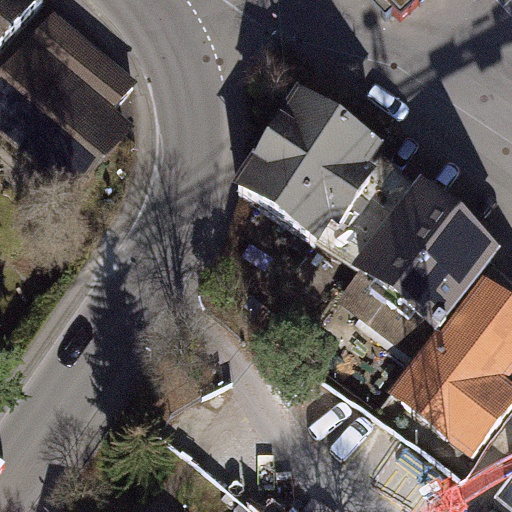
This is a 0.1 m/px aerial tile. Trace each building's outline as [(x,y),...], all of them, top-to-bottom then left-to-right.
[(0,0),(0,53),(46,0),(0,0)] [(364,0),(386,23),(395,15),(380,0),(364,0)] [(380,0),(395,15),(402,23),(426,0),(380,0)] [(0,140),(73,200),(134,127),(110,107),(132,81),(51,15),(0,76),(0,140)] [(322,251),(380,160),(299,108),(240,199),(322,251)] [(419,344),(490,262),(410,193),(339,275),(419,344)] [(511,399),(501,390),(511,375),(511,319),(471,289),(380,410),(464,472),(511,408),(511,399)] [(511,446),(502,457),(511,467),(511,446)]
